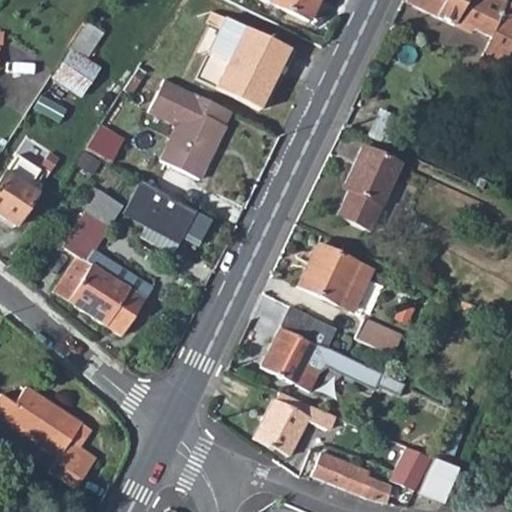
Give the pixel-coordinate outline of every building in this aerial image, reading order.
[(269,0),(304,16),(312,0),(269,0)] [(406,0),(406,2),(453,24),(456,20),(473,28),(491,37),(482,54),(510,68),(511,62),(511,50),(511,47),(511,5),(500,0),(406,0)] [(190,77),(210,87),(255,108),(284,47),(239,26),(219,17),(190,77)] [(456,20),(453,24),(471,33),(473,28),(456,20)] [(82,23),(49,80),(79,97),(96,68),(84,61),(100,33),(82,23)] [(482,54),(476,68),(475,69),(502,82),(510,68),(482,54)] [(226,111),(160,79),(144,112),(169,123),(172,131),(156,161),(197,180),(223,126),(220,123),(226,111)] [(96,123),(80,147),(108,162),(122,137),(96,123)] [(21,143),(0,170),(0,205),(13,215),(51,164),(21,143)] [(358,169),(336,216),(368,231),(399,165),(362,147),(352,166),(358,169)] [(209,220),(136,178),(118,209),(173,241),(179,231),(197,241),(209,220)] [(97,187),(80,213),(95,222),(112,197),(97,187)] [(116,263),(82,241),(95,222),(80,213),(57,248),(72,258),(51,289),(84,311),(116,263)] [(298,287),(338,305),(358,264),(318,246),(298,287)] [(116,263),(84,311),(117,333),(149,284),(116,263)] [(358,264),(338,305),(350,312),(371,270),(358,264)] [(289,307),(280,327),(326,348),(336,328),(289,307)] [(364,317),(354,337),(392,355),(401,335),(364,317)] [(326,348),(280,327),(260,367),(310,389),(319,370),(325,366),(374,388),(377,383),(381,373),(335,353),(326,348)] [(381,373),(377,383),(401,393),(405,384),(381,373)] [(0,405),(0,422),(49,454),(40,468),(67,485),(86,455),(71,446),(68,444),(60,455),(52,448),(71,421),(68,418),(16,383),(5,398),(0,405)] [(331,414),(278,391),(274,399),(271,398),(253,436),(288,455),(305,420),(325,428),(331,414)] [(458,409),(432,458),(447,465),(469,414),(458,409)] [(83,429),(71,421),(52,448),(60,455),(68,444),(71,446),(83,429)] [(407,447),(394,471),(419,481),(431,458),(407,447)] [(320,454),(311,474),(333,484),(362,495),(386,502),(391,486),(367,478),(368,473),(320,454)] [(432,458),(418,494),(443,503),(456,469),(447,465),(432,458)] [(419,481),(394,471),(391,479),(415,489),(419,481)]
